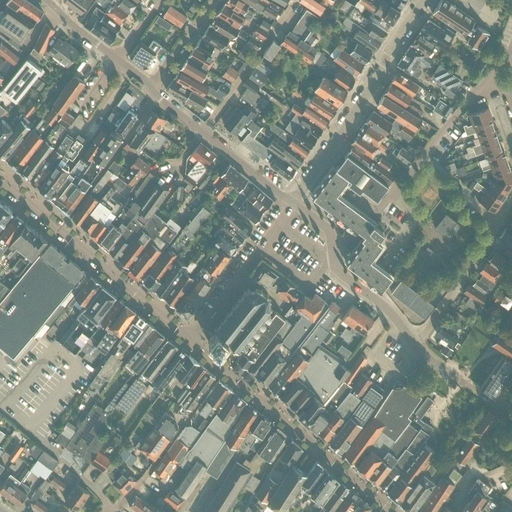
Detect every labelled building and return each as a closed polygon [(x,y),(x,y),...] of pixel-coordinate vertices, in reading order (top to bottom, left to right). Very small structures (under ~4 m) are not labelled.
[(43,12),(26,0),(8,0),(37,20),(43,12)] [(65,0),(65,1),(81,13),(90,0),(65,0)] [(136,3),(132,0),(115,0),(114,2),(129,13),(136,3)] [(249,5),(241,0),(227,0),(225,3),(244,15),(243,16),(245,17),(245,18),(250,21),(254,13),(247,8),(249,5)] [(241,0),(249,5),(261,12),(264,6),(255,1),(255,0),(241,0)] [(314,0),(308,7),(320,17),(327,10),(315,0),(314,0)] [(349,13),(352,8),(354,4),(346,0),(344,0),(340,8),(349,13)] [(375,12),(382,17),(392,23),(400,11),(384,0),(358,0),(358,1),(365,5),(375,12)] [(384,0),(400,11),(407,0),(384,0)] [(444,0),(440,0),(437,6),(432,13),(457,30),(465,35),(473,23),(475,20),(444,0)] [(375,12),(365,5),(358,1),(353,9),(359,14),(366,17),(377,24),(379,21),(372,17),(375,12)] [(104,12),(120,25),(128,14),(115,3),(112,7),(110,5),(104,12)] [(217,14),(239,27),(245,18),(245,17),(243,16),(224,5),(217,14)] [(18,48),(21,44),(34,25),(6,6),(0,14),(0,29),(10,37),(8,40),(18,48)] [(187,17),(170,6),(163,16),(180,27),(187,17)] [(262,12),(263,12),(275,19),(278,14),(266,6),(262,12)] [(101,17),(104,12),(96,7),(93,11),(101,17)] [(306,9),(303,14),(312,20),(315,15),(306,9)] [(109,18),(104,14),(99,22),(97,20),(91,30),(110,44),(117,34),(116,33),(121,26),(109,18)] [(217,14),(209,25),(221,32),(233,39),(236,34),(247,41),(251,35),(238,28),(239,27),(217,14)] [(303,14),(300,18),(309,25),(312,20),(303,14)] [(365,30),(360,26),(346,16),(343,21),(343,25),(348,28),(352,28),(356,31),(353,37),(374,51),(381,40),(365,30)] [(161,17),(157,23),(169,32),(173,26),(161,17)] [(360,26),(365,30),(381,40),(387,31),(366,17),(360,26)] [(300,18),(297,23),(306,29),(307,28),(309,25),(300,18)] [(259,26),(267,31),(271,25),(262,20),(259,26)] [(444,31),(428,20),(419,33),(444,49),(454,34),(446,28),(444,31)] [(34,48),(43,53),(51,36),(54,30),(46,23),(34,48)] [(294,27),(303,34),(306,29),(297,23),(294,27)] [(455,33),(466,41),(479,49),(489,33),(481,28),(473,23),(465,35),(457,30),(455,33)] [(221,32),(209,25),(202,36),(216,44),(224,49),(231,38),(229,37),(221,32)] [(256,26),(251,35),(262,42),(268,33),(256,26)] [(291,31),(300,38),(303,34),(294,27),(291,31)] [(303,34),(300,38),(307,42),(311,36),(314,32),(307,28),(306,29),(303,34)] [(322,53),(313,47),(307,42),(300,38),(291,31),(290,31),(286,35),(285,35),(281,43),(309,63),(314,55),(319,58),(322,53)] [(0,55),(6,60),(12,64),(22,51),(18,48),(8,40),(0,33),(0,55)] [(411,45),(427,56),(431,50),(437,54),(440,49),(418,34),(411,45)] [(246,43),(256,49),(262,42),(251,35),(246,43)] [(51,36),(42,54),(45,55),(44,56),(50,60),(53,56),(67,66),(78,51),(69,44),(68,46),(58,38),(56,40),(51,36)] [(311,36),(307,42),(313,47),(317,41),(311,36)] [(365,63),(372,53),(347,36),(343,41),(353,47),(349,53),(365,63)] [(200,38),(194,47),(203,52),(210,56),(214,58),(215,59),(220,50),(200,38)] [(147,47),(140,42),(129,57),(143,67),(147,66),(156,53),(156,52),(161,45),(152,39),(147,47)] [(280,45),(273,40),(263,54),(270,59),(280,45)] [(256,49),(246,43),(241,51),(251,58),(256,49)] [(427,56),(411,45),(397,65),(411,74),(412,74),(416,77),(418,76),(422,71),(421,69),(417,66),(420,61),(428,66),(432,60),(427,56)] [(208,69),(215,59),(214,58),(210,56),(203,52),(194,47),(188,57),(208,69)] [(33,48),(28,56),(39,64),(44,56),(45,55),(42,54),(33,48)] [(357,76),(364,65),(340,49),(333,60),(357,76)] [(276,66),(263,57),(256,67),(269,76),(276,66)] [(0,105),(35,62),(29,58),(20,69),(19,68),(1,89),(0,90),(0,105)] [(208,70),(187,58),(180,68),(201,80),(208,70)] [(489,64),(482,59),(475,70),(482,74),(489,64)] [(462,61),(453,74),(462,80),(471,67),(462,61)] [(35,62),(0,105),(0,118),(42,67),(35,62)] [(451,97),(453,94),(462,80),(453,74),(447,70),(448,70),(439,64),(430,78),(438,84),(439,83),(449,89),(446,94),(451,97)] [(239,73),(229,66),(222,76),(232,83),(239,73)] [(269,77),(256,67),(247,79),(259,87),(261,88),(269,77)] [(173,79),(202,96),(205,91),(219,98),(222,93),(180,69),(173,79)] [(348,89),(354,80),(339,69),(335,75),(328,70),(326,74),(348,89)] [(412,81),(397,72),(390,83),(412,96),(416,90),(418,92),(422,87),(412,81)] [(58,119),(64,111),(85,82),(75,74),(60,94),(52,105),(53,107),(45,119),(53,126),(58,119)] [(225,95),(228,90),(230,88),(228,87),(231,83),(217,75),(215,80),(220,83),(216,89),(222,93),(225,95)] [(314,89),(338,105),(347,91),(323,75),(314,89)] [(243,83),(247,86),(256,92),(259,87),(246,78),(243,83)] [(202,96),(173,79),(166,90),(186,102),(184,105),(189,109),(190,108),(193,104),(201,109),(207,99),(202,96)] [(390,83),(383,94),(405,107),(412,96),(390,83)] [(259,95),(256,92),(247,86),(244,91),(255,100),(259,95)] [(304,101),(330,118),(337,107),(315,92),(311,98),(307,96),(299,91),(300,90),(293,86),(290,92),(304,101)] [(118,103),(123,107),(131,95),(126,91),(118,103)] [(252,105),(255,100),(244,91),(240,96),(252,105)] [(422,119),(419,117),(423,112),(411,104),(408,110),(383,94),(376,105),(416,130),(422,119)] [(37,104),(33,100),(23,113),(27,117),(37,104)] [(452,108),(439,100),(434,108),(447,116),(452,108)] [(295,112),(300,116),(301,115),(322,129),(330,118),(307,104),(303,110),(294,104),(290,109),(295,112)] [(224,124),(236,134),(245,123),(248,125),(257,114),(246,106),(242,111),(237,107),(224,124)] [(483,125),(492,122),(493,121),(488,108),(478,111),(483,125)] [(114,129),(123,136),(137,116),(128,110),(122,119),(119,117),(114,124),(117,126),(114,129)] [(74,117),(64,111),(58,119),(68,126),(74,117)] [(171,129),(174,124),(166,120),(166,119),(152,111),(145,121),(159,131),(163,124),(171,129)] [(392,123),(373,111),(365,122),(385,135),(390,128),(409,141),(415,131),(395,119),(392,123)] [(463,126),(465,130),(483,125),(478,111),(469,115),(472,124),(467,126),(466,124),(463,126)] [(322,130),(300,116),(295,112),(284,128),(294,134),(293,135),(301,140),(300,142),(310,148),(322,130)] [(0,154),(4,158),(33,124),(21,114),(19,117),(12,127),(0,140),(0,154)] [(9,124),(1,117),(0,118),(0,140),(12,127),(19,117),(17,115),(9,124)] [(52,127),(42,118),(7,161),(19,171),(25,164),(52,127)] [(25,164),(19,172),(30,181),(54,147),(68,126),(58,119),(53,126),(52,127),(25,164)] [(288,144),(304,157),(309,149),(272,122),(269,126),(271,127),(270,128),(289,143),(288,144)] [(365,122),(358,132),(378,145),(378,146),(379,147),(379,148),(384,151),(387,147),(380,143),(385,135),(365,122)] [(478,138),(495,132),(492,122),(483,125),(465,130),(467,135),(476,132),(478,138)] [(137,133),(129,144),(127,142),(122,148),(132,155),(136,150),(139,152),(144,144),(156,152),(166,137),(144,123),(137,133)] [(261,127),(256,123),(249,133),(255,137),(261,127)] [(272,133),(263,126),(260,130),(269,137),(272,133)] [(108,135),(101,129),(84,154),(91,160),(108,135)] [(122,136),(114,131),(97,154),(99,155),(106,160),(121,138),(122,136)] [(474,150),(474,151),(499,142),(495,132),(478,138),(481,143),(472,146),(474,150)] [(31,182),(38,188),(67,149),(69,146),(74,139),(66,133),(56,147),(45,162),(31,182)] [(240,142),(245,146),(252,136),(248,133),(240,142)] [(387,169),(390,164),(380,157),(380,158),(374,154),(379,148),(379,147),(378,146),(358,133),(351,143),(387,169)] [(79,152),(87,140),(78,134),(74,139),(69,146),(79,152)] [(245,146),(250,149),(257,140),(252,136),(245,146)] [(267,146),(296,168),(303,158),(274,136),(267,146)] [(250,149),(254,153),(261,143),(257,140),(250,149)] [(216,154),(200,141),(190,154),(197,160),(187,173),(197,181),(210,164),(208,163),(216,154)] [(486,158),(487,158),(502,152),(499,142),(474,151),(474,150),(464,154),(465,159),(475,155),(484,152),(486,158)] [(254,153),(259,156),(266,146),(261,143),(254,153)] [(408,152),(396,143),(393,147),(395,148),(392,152),(408,164),(414,156),(417,151),(412,147),(408,152)] [(266,146),(259,156),(263,159),(270,150),(266,146)] [(337,194),(348,178),(352,181),(349,184),(361,193),(363,190),(377,200),(393,178),(376,164),(373,168),(367,163),(370,160),(353,147),(350,149),(335,168),(332,166),(313,192),(316,193),(313,197),(332,212),(330,214),(356,233),(368,217),(337,194)] [(70,149),(69,150),(67,149),(38,188),(48,196),(69,168),(63,164),(73,151),(70,149)] [(483,171),(491,168),(508,162),(504,151),(502,152),(487,158),(489,163),(481,166),(483,171)] [(87,166),(60,206),(68,213),(106,160),(99,155),(90,168),(87,166)] [(142,175),(149,165),(138,156),(130,166),(132,168),(124,177),(133,184),(140,174),(142,175)] [(277,156),(271,165),(270,166),(288,179),(295,169),(277,156)] [(50,197),(60,206),(87,166),(88,164),(80,158),(50,197)] [(123,167),(117,162),(114,160),(108,169),(90,193),(72,217),(80,224),(111,185),(118,176),(117,175),(123,167)] [(456,168),(454,162),(444,166),(450,170),(456,168)] [(491,168),(495,178),(497,177),(511,172),(508,162),(491,168)] [(229,164),(221,175),(239,191),(245,183),(253,190),(247,197),(264,211),(272,200),(255,186),(247,180),(248,179),(229,164)] [(466,174),(463,166),(455,168),(458,177),(466,174)] [(160,179),(108,249),(117,257),(143,224),(141,223),(146,216),(143,214),(145,212),(147,213),(175,173),(167,168),(160,179)] [(213,173),(208,169),(195,185),(200,189),(213,173)] [(97,240),(108,249),(160,179),(150,172),(138,188),(140,190),(133,199),(129,196),(121,207),(121,208),(97,240)] [(511,181),(511,174),(511,172),(497,177),(496,180),(511,181)] [(196,182),(187,175),(183,180),(187,183),(184,187),(177,186),(176,199),(183,200),(184,190),(188,193),(192,187),(196,182)] [(227,194),(232,186),(220,177),(209,192),(219,200),(225,192),(227,194)] [(509,191),(511,186),(511,181),(496,180),(496,182),(509,191)] [(504,201),(509,191),(496,182),(494,181),(488,190),(504,201)] [(495,212),(504,201),(488,190),(477,182),(473,187),(478,191),(480,189),(484,192),(478,200),(495,212)] [(89,233),(105,216),(111,208),(103,202),(104,200),(105,201),(116,187),(112,184),(111,185),(80,224),(89,233)] [(255,223),(263,212),(246,199),(242,205),(234,199),(230,204),(255,223)] [(0,225),(12,211),(0,201),(0,225)] [(182,251),(181,251),(182,250),(194,234),(198,228),(205,233),(209,229),(202,224),(213,210),(202,201),(188,219),(190,220),(142,280),(153,289),(179,254),(181,256),(186,251),(184,249),(182,251)] [(221,216),(227,222),(244,237),(252,227),(228,208),(221,216)] [(105,216),(89,233),(97,239),(115,214),(112,211),(108,216),(109,217),(108,218),(105,216)] [(142,253),(166,221),(154,212),(118,258),(128,267),(140,251),(142,253)] [(448,239),(460,224),(446,213),(435,228),(448,239)] [(0,253),(24,221),(15,214),(0,235),(0,253)] [(129,269),(140,277),(154,258),(156,259),(168,244),(178,231),(166,221),(142,253),(129,269)] [(21,250),(36,231),(24,222),(2,252),(9,257),(15,249),(13,247),(15,246),(21,250)] [(244,237),(227,222),(222,229),(239,244),(244,237)] [(380,293),(392,277),(370,260),(382,245),(377,241),(384,232),(374,224),(375,223),(374,222),(362,238),(344,262),(362,275),(360,278),(380,293)] [(511,231),(506,227),(499,237),(511,246),(511,231)] [(231,256),(239,245),(220,230),(211,240),(231,256)] [(36,231),(21,250),(26,254),(23,259),(20,257),(11,268),(18,274),(31,258),(31,259),(47,239),(39,233),(36,231)] [(0,346),(13,357),(28,339),(85,271),(50,241),(9,290),(0,282),(0,346)] [(432,258),(436,254),(427,247),(424,252),(432,258)] [(210,260),(222,268),(230,257),(218,249),(210,260)] [(490,262),(488,264),(499,272),(500,272),(505,275),(510,268),(504,264),(507,260),(495,251),(488,260),(490,262)] [(164,298),(174,306),(193,278),(187,273),(188,270),(191,272),(196,264),(203,256),(198,252),(164,298)] [(155,290),(163,297),(187,266),(177,259),(155,290)] [(202,266),(215,275),(216,276),(222,268),(210,260),(208,263),(205,261),(202,266)] [(488,264),(486,263),(480,272),(483,274),(479,280),(477,279),(472,285),(485,293),(489,288),(490,289),(495,282),(493,281),(499,272),(488,264)] [(215,275),(202,266),(199,270),(196,276),(198,277),(176,308),(187,317),(209,285),(215,275)] [(296,303),(303,294),(293,287),(294,286),(285,280),(280,287),(272,282),(277,275),(264,266),(255,278),(288,301),(290,299),(296,303)] [(85,304),(101,284),(91,276),(67,305),(70,307),(73,304),(80,309),(84,304),(85,304)] [(391,292),(423,317),(433,304),(401,279),(391,292)] [(475,300),(473,303),(471,307),(480,313),(484,306),(481,303),(486,296),(469,284),(464,292),(475,300)] [(91,327),(104,311),(116,296),(102,285),(86,306),(81,310),(77,316),(58,341),(75,354),(82,347),(83,345),(95,329),(91,327)] [(247,368),(287,318),(286,317),(285,318),(275,311),(271,316),(268,314),(271,310),(270,296),(259,288),(248,289),(244,290),(214,328),(215,329),(215,330),(216,331),(208,341),(219,351),(228,341),(240,350),(241,349),(243,351),(237,359),(240,362),(247,368)] [(302,316),(255,375),(268,386),(299,352),(304,356),(338,312),(324,301),(325,301),(315,293),(310,298),(304,294),(293,309),(302,316)] [(101,323),(108,329),(125,303),(119,298),(101,323)] [(287,317),(297,304),(291,300),(282,313),(287,317)] [(104,354),(135,310),(125,303),(108,329),(103,335),(95,329),(83,345),(82,347),(87,351),(83,356),(91,362),(99,351),(101,353),(104,354)] [(353,326),(362,312),(352,305),(342,318),(353,326)] [(247,368),(255,375),(302,316),(293,309),(287,318),(247,368)] [(362,312),(353,326),(363,333),(373,319),(362,312)] [(122,361),(118,358),(142,329),(148,321),(138,313),(131,321),(111,351),(109,350),(95,370),(98,372),(94,377),(103,383),(106,377),(110,380),(122,361)] [(155,327),(148,321),(118,358),(122,360),(125,362),(126,361),(148,334),(155,327)] [(446,327),(443,326),(437,335),(451,344),(457,335),(453,333),(457,327),(449,322),(446,327)] [(155,327),(126,361),(136,370),(149,355),(148,354),(164,335),(155,327)] [(340,335),(344,338),(349,331),(345,328),(340,335)] [(329,330),(322,341),(327,344),(335,334),(329,330)] [(353,333),(349,331),(344,338),(348,341),(353,333)] [(491,343),(506,353),(504,356),(503,356),(480,387),(495,397),(511,371),(511,340),(499,332),(491,343)] [(108,404),(104,410),(108,412),(112,407),(113,408),(116,404),(126,412),(177,346),(167,338),(130,385),(125,382),(108,404)] [(149,383),(159,391),(187,354),(178,346),(149,383)] [(338,351),(346,356),(349,351),(341,346),(338,351)] [(299,352),(268,386),(279,395),(304,366),(299,362),(304,356),(299,352)] [(367,359),(360,354),(343,380),(350,384),(367,359)] [(187,381),(199,363),(189,355),(167,384),(171,388),(175,382),(182,387),(187,381)] [(235,362),(231,366),(238,375),(243,372),(235,362)] [(199,363),(187,381),(191,385),(189,387),(186,386),(176,399),(182,404),(207,370),(199,363)] [(308,383),(310,384),(316,377),(304,366),(282,392),(279,395),(289,404),(306,385),(308,383)] [(215,376),(207,370),(182,404),(176,412),(185,413),(185,414),(189,409),(190,410),(215,376)] [(349,396),(346,393),(316,431),(327,440),(360,397),(358,396),(360,393),(362,394),(363,392),(371,380),(361,373),(352,386),(354,388),(349,396)] [(298,414),(308,423),(338,386),(327,377),(298,414)] [(198,408),(205,415),(226,386),(219,379),(198,408)] [(316,431),(346,393),(351,387),(343,380),(338,386),(308,423),(316,431)] [(383,391),(371,383),(364,392),(362,397),(329,442),(340,452),(361,423),(374,405),(383,391)] [(421,397),(415,392),(403,384),(392,386),(374,415),(344,456),(356,466),(368,451),(400,409),(410,413),(412,411),(421,397)] [(306,385),(289,404),(297,412),(314,391),(306,385)] [(232,391),(226,386),(205,415),(207,416),(208,413),(212,416),(215,411),(213,410),(216,407),(219,409),(232,391)] [(247,402),(233,391),(184,456),(194,463),(197,460),(206,467),(224,440),(231,429),(229,428),(240,412),(239,411),(247,402)] [(85,392),(77,407),(83,411),(92,396),(85,392)] [(422,425),(425,422),(420,418),(433,400),(427,396),(425,399),(421,397),(412,411),(416,414),(413,419),(422,425)] [(108,413),(104,410),(95,404),(65,447),(89,463),(105,439),(95,432),(108,413)] [(206,467),(204,470),(216,477),(236,448),(236,449),(244,436),(260,412),(249,404),(232,428),(233,429),(225,440),(224,440),(206,467)] [(367,475),(408,422),(411,419),(408,417),(410,413),(400,409),(368,451),(356,466),(367,475)] [(498,417),(489,410),(485,416),(480,413),(475,420),(480,423),(474,432),(483,438),(498,417)] [(154,427),(170,438),(178,427),(175,418),(165,411),(154,427)] [(254,450),(273,423),(261,413),(237,448),(245,454),(250,447),(254,450)] [(204,418),(198,427),(201,430),(208,421),(204,418)] [(418,430),(408,422),(367,475),(378,483),(397,457),(418,430)] [(422,425),(418,430),(378,483),(386,490),(415,455),(414,454),(433,428),(425,422),(422,425)] [(257,451),(265,457),(271,461),(288,435),(275,424),(257,451)] [(200,433),(191,426),(185,427),(177,438),(190,447),(200,433)] [(170,438),(154,427),(144,440),(141,438),(127,457),(131,460),(139,448),(154,459),(170,438)] [(54,440),(58,443),(58,442),(64,446),(72,434),(67,431),(64,434),(60,431),(54,440)] [(479,444),(469,437),(454,457),(464,465),(479,444)] [(177,438),(171,446),(184,455),(189,447),(177,438)] [(280,483),(292,463),(302,448),(291,438),(268,475),(270,477),(280,483)] [(6,455),(12,459),(22,444),(17,440),(6,455)] [(424,443),(415,455),(386,490),(399,501),(435,452),(424,443)] [(171,446),(166,454),(178,463),(184,455),(171,446)] [(111,460),(98,451),(94,457),(90,462),(103,471),(111,460)] [(260,480),(253,475),(252,474),(253,472),(254,473),(265,457),(257,451),(250,461),(245,458),(242,463),(237,461),(204,511),(227,511),(244,487),(252,492),(260,480)] [(178,464),(173,460),(165,454),(154,470),(162,476),(160,479),(165,483),(178,464)] [(115,466),(119,460),(115,456),(105,471),(110,475),(115,480),(112,483),(124,494),(137,481),(123,468),(120,471),(115,466)] [(206,467),(197,460),(194,463),(176,489),(185,496),(204,470),(206,467)] [(307,474),(298,488),(300,489),(295,496),(302,501),(310,489),(311,490),(327,469),(317,460),(307,474)] [(292,463),(280,483),(271,497),(270,505),(278,510),(286,507),(298,488),(307,474),(292,463)] [(430,463),(400,502),(411,511),(435,481),(429,477),(436,468),(430,463)] [(17,479),(20,481),(29,470),(26,467),(17,479)] [(49,471),(43,467),(33,482),(39,486),(49,471)] [(443,475),(418,511),(436,511),(462,474),(453,468),(447,478),(443,475)] [(31,472),(29,470),(20,481),(23,483),(31,472)] [(328,470),(325,473),(310,493),(318,499),(315,502),(319,505),(338,479),(328,470)] [(66,485),(54,476),(52,479),(64,488),(66,485)] [(280,483),(270,477),(257,497),(259,498),(266,503),(271,497),(280,483)] [(477,511),(486,499),(485,497),(486,496),(485,495),(491,487),(478,478),(467,492),(467,502),(460,511),(477,511)] [(0,490),(9,497),(17,486),(6,479),(0,487),(0,490)] [(64,488),(52,479),(50,482),(62,491),(64,488)] [(333,511),(350,489),(339,480),(320,506),(321,507),(317,511),(333,511)] [(17,486),(9,497),(19,504),(27,493),(26,493),(31,486),(26,482),(21,489),(17,486)] [(71,492),(83,501),(89,493),(77,484),(71,492)] [(176,508),(185,496),(176,489),(173,493),(169,490),(163,498),(167,502),(166,503),(165,502),(159,510),(162,511),(167,511),(170,509),(173,511),(175,508),(176,508)] [(348,511),(359,497),(350,489),(334,511),(348,511)] [(83,501),(71,492),(65,500),(77,509),(83,501)] [(152,507),(136,495),(129,505),(138,511),(161,511),(153,506),(152,507)] [(453,500),(448,496),(438,511),(453,511),(454,511),(448,508),(453,500)] [(182,511),(191,500),(186,497),(177,510),(180,511),(182,511)] [(486,499),(477,511),(491,511),(497,504),(488,497),(487,499),(486,499)] [(260,511),(266,503),(259,498),(255,504),(251,501),(244,511),(260,511)] [(351,511),(367,511),(371,507),(361,498),(351,511)] [(492,511),(511,511),(511,507),(501,499),(492,511)] [(49,509),(36,500),(34,503),(47,511),(49,509)] [(46,511),(47,511),(34,503),(32,506),(40,511),(46,511)]
